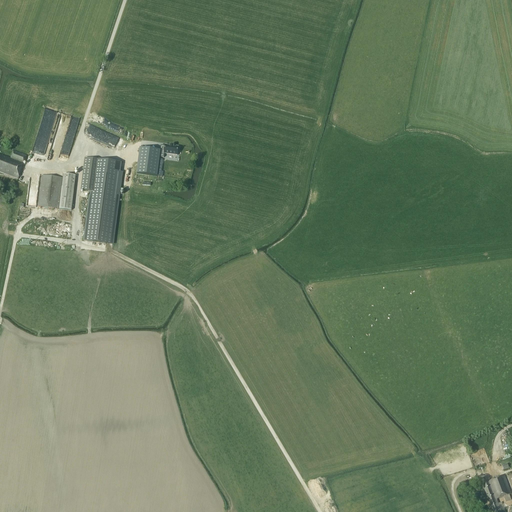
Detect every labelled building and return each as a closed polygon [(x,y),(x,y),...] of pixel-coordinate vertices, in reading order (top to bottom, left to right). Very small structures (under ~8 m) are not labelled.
[(69,125),(60,157),(69,159),(77,127),(69,125)] [(49,141),(44,156),(48,157),(54,143),(49,141)] [(177,155),(178,147),(165,145),(165,146),(161,145),(160,151),(140,148),(137,174),(157,176),(159,157),(164,158),(164,154),(177,155)] [(0,172),(18,179),(26,155),(13,151),(11,158),(0,154),(0,172)] [(102,160),(85,158),(81,190),(98,192),(102,160)] [(173,158),(165,158),(165,160),(160,160),(161,169),(165,169),(165,173),(173,173),(173,158)] [(76,176),(63,174),(59,209),(72,211),(76,176)] [(62,178),(42,175),(38,207),(58,209),(62,178)] [(29,192),(27,207),(35,208),(36,193),(29,192)] [(501,511),(497,499),(503,497),(505,502),(511,500),(509,495),(511,494),(505,475),(483,483),(493,511),(501,511)]
